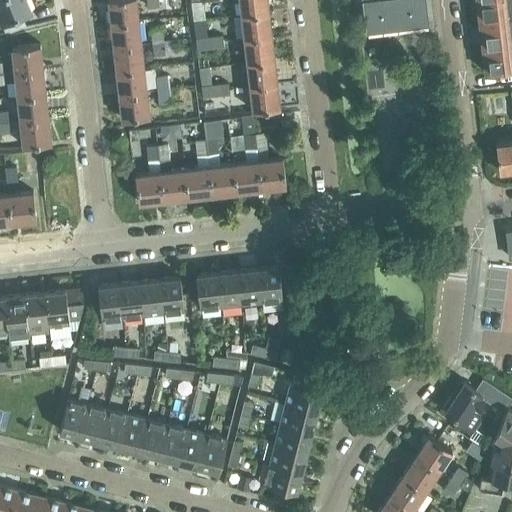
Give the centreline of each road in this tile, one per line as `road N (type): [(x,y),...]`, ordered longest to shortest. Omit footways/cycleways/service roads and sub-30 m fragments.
road 1 (residential): [(93,247),(69,0)]
road 2 (residential): [(93,247),(335,220)]
road 3 (residential): [(229,511),(0,453)]
road 4 (residential): [(309,0),(335,220)]
road 5 (residential): [(333,511),(368,440),(448,334)]
road 6 (residential): [(463,206),(446,0)]
road 7 (residential): [(448,334),(463,206)]
road 8 (residential): [(335,220),(463,206)]
